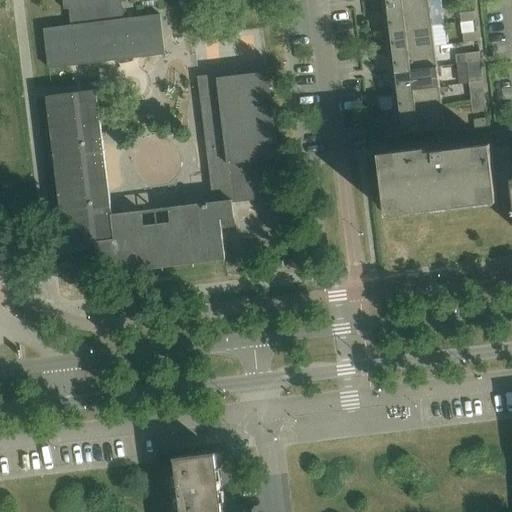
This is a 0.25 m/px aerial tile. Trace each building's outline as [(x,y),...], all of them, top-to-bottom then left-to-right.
[(123,19),(121,2),(127,2),(126,0),(63,0),(64,9),(70,9),(72,25),(44,29),(49,68),(165,54),(160,15),(123,19)] [(383,12),(424,7),(430,6),(429,0),(387,0),(387,2),(382,2),(383,12)] [(433,5),(436,23),(446,22),(444,3),(433,5)] [(386,32),(426,27),(433,26),(430,6),(424,7),(383,12),(383,13),(389,12),(390,22),(385,23),(386,32)] [(461,23),(475,21),(474,12),(460,13),(461,23)] [(388,52),(429,47),(435,46),(433,26),(426,27),(386,32),(386,33),(391,33),(392,42),(387,43),(388,52)] [(478,41),(477,32),(463,34),(464,43),(478,41)] [(391,72),(431,67),(438,67),(435,46),(429,47),(388,52),(388,54),(394,53),(395,62),(390,63),(391,72)] [(481,61),(479,52),(465,54),(466,63),(481,61)] [(393,93),(434,88),(440,87),(438,67),(431,67),(391,72),(391,74),(396,73),(397,83),(392,83),(393,93)] [(172,223),(144,226),(142,211),(112,215),(96,90),(46,96),(65,246),(96,242),(100,275),(226,259),(221,219),(235,217),(233,203),(284,196),(279,158),(280,158),(269,71),(219,77),(219,74),(198,77),(198,78),(214,202),(170,208),(172,223)] [(482,72),(468,74),(469,83),(483,82),(482,72)] [(396,113),(437,108),(443,107),(440,87),(434,88),(393,93),(393,94),(399,93),(400,103),(395,104),(396,113)] [(484,93),(470,94),(473,113),(487,111),(484,93)] [(396,113),(396,114),(401,114),(402,123),(397,124),(398,135),(445,129),(443,107),(437,108),(396,113)] [(491,144),(469,146),(380,157),(388,217),(498,204),(498,201),(491,144)] [(174,458),(180,511),(223,511),(216,452),(174,458)]
